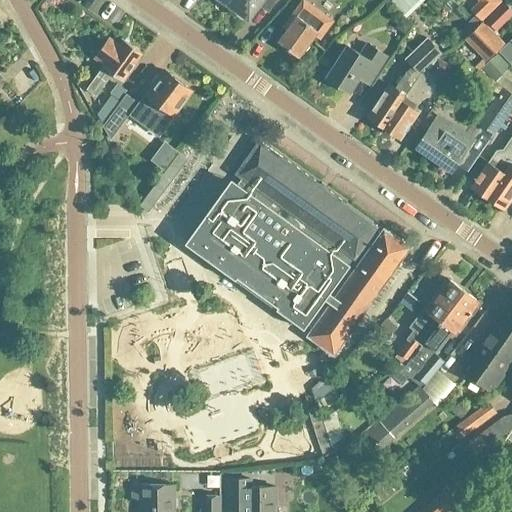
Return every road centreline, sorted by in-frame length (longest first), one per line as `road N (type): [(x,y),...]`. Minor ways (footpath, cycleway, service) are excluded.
road 1 (residential): [(511,266),(141,0)]
road 2 (residential): [(79,511),(79,286)]
road 3 (residential): [(79,286),(130,269),(136,222),(76,220)]
